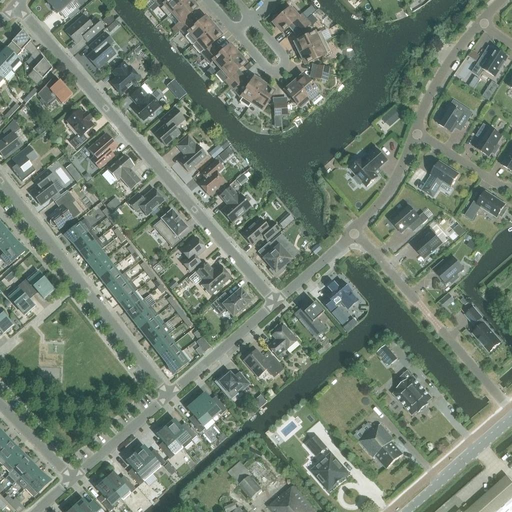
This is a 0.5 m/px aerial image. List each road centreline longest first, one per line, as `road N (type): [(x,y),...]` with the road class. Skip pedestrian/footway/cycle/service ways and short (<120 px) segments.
road 1 (residential): [(275,303),(17,7)]
road 2 (residential): [(166,395),(0,180)]
road 3 (residential): [(166,395),(275,303)]
road 4 (tertiary): [(405,511),(511,418)]
road 5 (residential): [(68,482),(166,395)]
road 6 (residential): [(415,133),(440,74),(481,22)]
road 7 (residential): [(236,33),(268,71),(281,71),(284,59),(250,19)]
